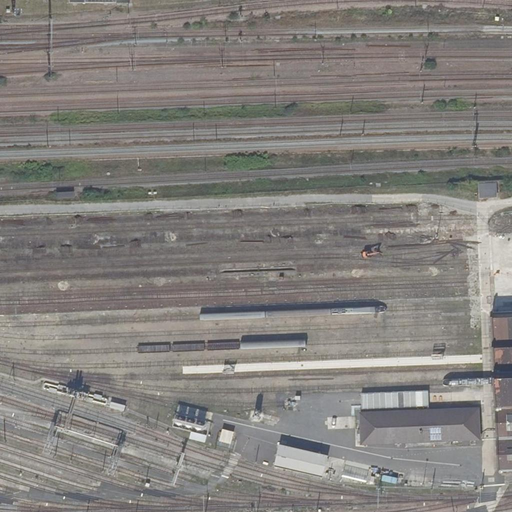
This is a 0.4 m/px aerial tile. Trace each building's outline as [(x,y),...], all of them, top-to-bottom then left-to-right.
[(479,198),(496,198),(495,184),(479,185),(479,198)] [(448,197),(471,196),(471,185),(447,186),(448,197)] [(511,239),(488,241),(488,246),(489,261),(489,275),(490,291),(491,305),(491,321),(492,335),(493,352),(493,367),(494,381),(494,397),(498,473),(511,471),(511,239)] [(480,411),(360,415),(361,445),(481,441),(480,411)] [(231,449),(236,433),(224,429),(219,445),(231,449)] [(214,432),(207,431),(205,440),(212,441),(214,432)] [(327,460),(280,451),(276,471),(323,480),(327,460)] [(360,466),(345,464),(344,471),(360,474),(360,466)]
